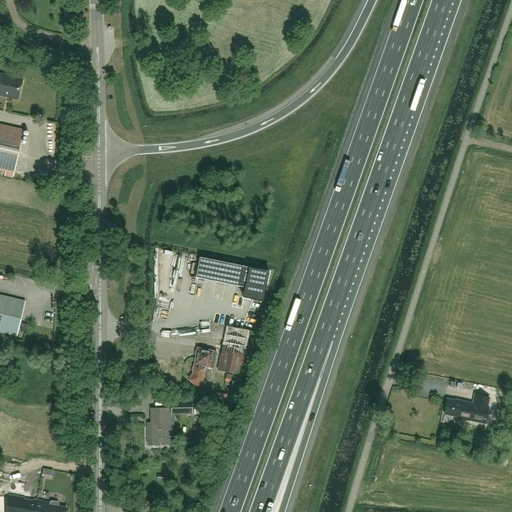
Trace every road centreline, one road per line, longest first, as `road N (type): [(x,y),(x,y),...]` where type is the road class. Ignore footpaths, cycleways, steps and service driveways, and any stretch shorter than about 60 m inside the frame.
road 1 (motorway): [(411,0),(230,511)]
road 2 (unclassified): [(348,511),(511,7)]
road 3 (primary): [(100,511),(98,151)]
road 4 (motorway): [(322,338),(443,0)]
road 5 (motorway): [(371,0),(331,71),(285,112),(212,141),(98,151)]
road 6 (motorway): [(261,511),(322,338)]
road 7 (motorway): [(281,511),(322,338)]
road 8 (tertiary): [(98,151),(96,0)]
